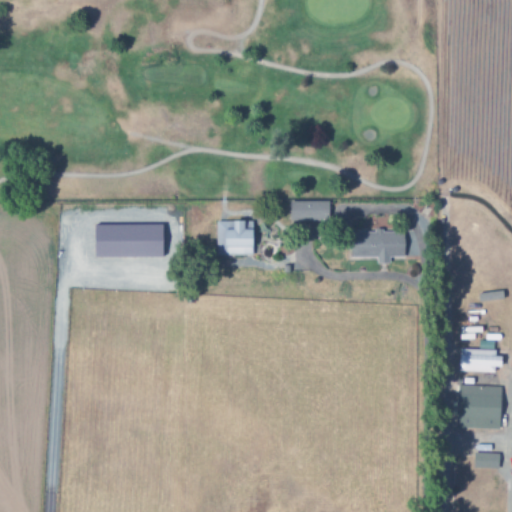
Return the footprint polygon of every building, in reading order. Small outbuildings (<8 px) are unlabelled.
[(288,221),(325,222),(325,203),(288,202),(288,221)] [(215,256),(250,256),(250,222),(215,222),(215,256)] [(349,258),(376,258),(376,264),(387,264),(387,257),(403,257),(402,232),(349,232),(349,258)] [(498,351),(458,350),(457,371),(497,372),(498,351)] [(455,428),(497,429),(498,387),(456,386),(455,428)] [(496,469),(497,454),(472,453),(472,469),(496,469)]
